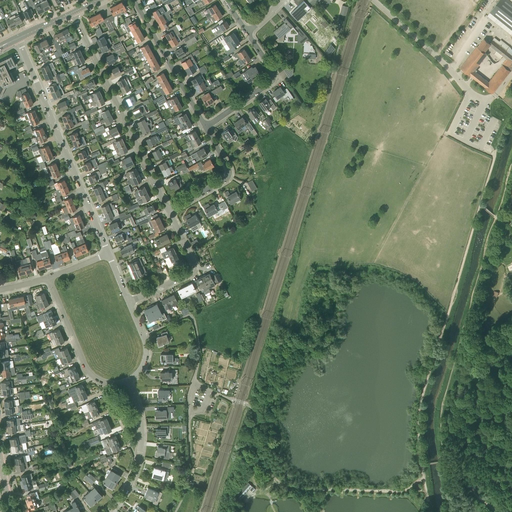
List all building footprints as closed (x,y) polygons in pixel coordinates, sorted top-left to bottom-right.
[(32,12),(29,6),(31,5),(28,0),(23,3),(25,7),(22,8),(24,12),(23,12),(27,19),(33,16),(31,12),(32,12)] [(44,11),(40,2),(39,0),(35,0),(37,4),(34,5),(31,0),(28,0),(31,5),(33,9),(36,8),(39,14),(44,11)] [(51,8),(46,0),(43,0),(44,1),(40,2),(44,11),(51,8)] [(511,0),(499,0),(489,12),(490,12),(487,16),(511,35),(511,0)] [(307,11),(306,10),(307,9),(308,11),(310,8),(304,1),(290,13),(297,21),(307,11)] [(119,12),(121,15),(124,13),(127,12),(126,9),(123,4),(122,2),(116,5),(119,12)] [(185,8),(187,12),(189,16),(194,13),(191,9),(191,8),(196,5),(194,2),(189,5),(185,8)] [(206,10),(208,14),(206,15),(207,17),(218,10),(215,4),(208,9),(206,10)] [(119,12),(116,5),(110,8),(111,10),(110,10),(113,15),(108,17),(113,28),(116,27),(114,22),(114,17),(116,16),(117,17),(121,15),(119,12)] [(151,12),(155,18),(167,11),(166,9),(163,5),(151,12)] [(208,20),(211,18),(213,21),(215,20),(222,15),(218,10),(207,17),(208,20)] [(167,11),(155,18),(158,24),(165,20),(167,19),(170,17),(167,11)] [(8,16),(5,18),(6,20),(10,28),(16,25),(12,16),(10,13),(8,14),(8,16)] [(94,16),(97,23),(101,22),(102,23),(104,22),(108,30),(113,28),(108,17),(104,20),(101,15),(100,13),(94,16)] [(12,16),(16,25),(22,21),(19,14),(15,16),(15,14),(12,16)] [(94,25),(97,23),(94,16),(88,19),(89,21),(88,21),(91,27),(91,26),(92,28),(95,26),(94,25)] [(284,42),(284,34),(289,28),(290,29),(293,27),(286,18),(283,21),(284,23),(279,28),(278,27),(273,32),(278,37),(275,40),(277,42),(284,42)] [(127,33),(131,31),(138,27),(135,21),(132,23),(131,20),(125,23),(124,23),(126,26),(124,27),(127,33)] [(165,20),(158,24),(162,30),(169,26),(165,20)] [(219,25),(213,29),(217,34),(223,30),(229,26),(225,21),(219,25)] [(180,33),(179,31),(175,25),(168,30),(169,32),(165,35),(168,41),(180,33)] [(305,34),(304,34),(297,26),(294,28),(298,32),(297,33),(297,43),(302,44),(307,40),(308,38),(305,34)] [(138,27),(131,31),(134,37),(141,33),(138,27)] [(62,31),(65,39),(67,38),(67,39),(71,37),(71,36),(67,29),(62,31)] [(53,36),(57,43),(65,39),(62,31),(56,34),(53,36)] [(226,44),(230,41),(236,38),(232,32),(227,36),(224,38),(222,35),(214,40),(216,43),(223,39),(226,44)] [(133,41),(135,39),(137,43),(144,39),(141,33),(134,37),(131,38),(133,41)] [(180,33),(168,41),(171,46),(181,41),(179,37),(182,36),(180,33)] [(185,42),(194,37),(192,33),(183,39),(185,42)] [(203,37),(206,42),(212,39),(209,34),(203,37)] [(96,40),(99,46),(107,43),(104,37),(96,40)] [(236,38),(230,41),(226,44),(229,49),(225,51),(227,55),(228,55),(236,50),(234,47),(240,43),(236,38)] [(477,47),(477,46),(460,68),(472,78),(493,94),(511,69),(511,54),(506,50),(508,47),(500,40),(499,41),(494,38),(490,43),(484,38),(477,47)] [(50,53),(48,47),(50,46),(46,39),(40,43),(45,53),(46,55),(50,53)] [(37,53),(38,52),(43,62),(48,60),(46,55),(45,53),(40,43),(40,42),(33,45),(37,53)] [(60,49),(57,43),(54,44),(57,51),(59,56),(63,54),(60,48),(60,49)] [(110,48),(107,43),(99,46),(102,52),(110,48)] [(138,57),(143,54),(150,50),(147,44),(140,48),(138,49),(140,52),(137,54),(138,57)] [(334,48),(330,44),(325,52),(329,57),(334,48)] [(186,48),(187,48),(185,45),(175,51),(178,57),(181,56),(185,54),(183,50),(184,50),(186,50),(186,48)] [(120,54),(119,53),(125,50),(123,46),(115,50),(116,53),(113,54),(105,57),(108,64),(116,60),(114,57),(120,54)] [(74,55),(76,58),(82,55),(79,49),(73,53),(70,54),(71,57),(74,55)] [(238,60),(247,54),(243,49),(237,53),(238,53),(234,55),(235,58),(237,57),(238,60)] [(140,59),(143,57),(145,56),(147,60),(154,56),(150,50),(143,54),(138,57),(140,59)] [(181,63),(184,69),(193,64),(189,58),(192,56),(191,54),(181,59),(183,62),(181,63)] [(240,62),(239,63),(240,66),(244,63),(245,64),(250,60),(247,54),(238,60),(240,62)] [(82,55),(76,58),(72,60),(75,66),(78,64),(85,61),(82,55)] [(0,97),(6,87),(15,82),(11,72),(9,73),(7,69),(15,65),(11,56),(0,61),(0,97)] [(148,66),(150,66),(157,62),(154,56),(147,60),(145,61),(147,64),(143,66),(145,69),(148,67),(148,66)] [(157,62),(150,66),(153,71),(160,67),(157,62)] [(50,71),(49,67),(52,66),(51,64),(48,65),(41,68),(43,74),(50,71)] [(188,75),(199,69),(198,69),(197,66),(194,67),(193,64),(184,69),(188,75)] [(123,68),(122,65),(111,70),(114,76),(121,73),(119,70),(123,68)] [(134,66),(132,67),(133,70),(128,72),(129,75),(134,73),(136,72),(134,66)] [(83,77),(90,73),(88,67),(80,71),(81,72),(78,74),(80,77),(83,76),(83,77)] [(246,71),(243,73),(247,80),(248,83),(252,80),(251,78),(259,73),(255,67),(252,68),(251,67),(246,71)] [(283,70),(288,77),(292,74),(293,69),(290,69),(288,67),(283,70)] [(46,80),(53,77),(54,80),(60,77),(59,74),(57,75),(54,69),(50,71),(43,74),(46,80)] [(156,81),(153,83),(154,85),(157,83),(166,79),(163,72),(156,76),(157,80),(156,81)] [(66,79),(66,78),(65,75),(60,77),(54,80),(55,82),(52,84),(52,85),(49,86),(51,92),(59,89),(57,86),(62,84),(61,81),(66,79)] [(195,86),(203,81),(200,75),(191,80),(195,86)] [(145,85),(154,80),(152,76),(143,81),(145,85)] [(117,82),(120,88),(127,84),(125,81),(128,79),(127,77),(117,82)] [(84,87),(86,90),(96,85),(93,79),(82,84),(83,87),(84,87)] [(157,83),(159,87),(156,89),(157,91),(161,89),(162,88),(169,85),(166,79),(157,83)] [(211,83),(212,84),(209,86),(205,80),(203,81),(195,86),(198,92),(208,87),(209,89),(220,83),(218,79),(211,83)] [(128,88),(127,84),(120,88),(123,93),(133,88),(131,86),(128,88)] [(173,90),(169,85),(162,88),(165,94),(173,90)] [(215,98),(213,95),(223,90),(220,85),(209,92),(201,97),(207,107),(214,102),(212,100),(215,98)] [(293,97),(287,88),(283,91),(280,87),(272,92),(275,96),(273,98),(276,102),(280,99),(279,97),(282,95),(284,98),(288,96),(290,99),(293,97)] [(129,105),(136,102),(138,100),(138,99),(141,97),(139,93),(143,91),(141,88),(137,90),(134,92),(135,95),(132,96),(126,99),(129,105)] [(60,93),(59,89),(51,92),(54,98),(58,97),(62,96),(61,95),(65,94),(66,93),(65,91),(60,93)] [(17,97),(21,95),(23,101),(30,98),(28,92),(22,94),(20,90),(18,91),(15,95),(17,97)] [(92,101),(95,100),(102,97),(99,90),(92,94),(88,96),(86,93),(81,96),(84,102),(88,100),(88,99),(91,98),(92,101)] [(175,96),(169,100),(166,101),(165,98),(159,101),(157,102),(159,105),(166,102),(169,107),(179,102),(175,96)] [(95,100),(92,101),(90,103),(91,106),(92,105),(94,108),(90,110),(92,113),(97,110),(95,107),(105,103),(102,97),(95,100)] [(19,106),(23,108),(26,107),(33,104),(30,98),(23,101),(20,102),(21,102),(19,106)] [(272,110),(276,107),(270,99),(267,102),(265,99),(259,103),(264,110),(267,108),(267,109),(270,107),(269,106),(270,106),(272,110)] [(68,107),(65,100),(56,104),(59,111),(68,107)] [(179,102),(169,107),(171,110),(172,112),(175,111),(182,107),(179,102)] [(62,117),(64,123),(75,118),(72,112),(82,108),(81,104),(67,111),(68,114),(62,117)] [(99,120),(110,115),(108,109),(107,109),(106,106),(100,109),(102,112),(101,112),(101,113),(100,117),(99,117),(98,118),(99,120)] [(141,111),(143,110),(141,106),(132,110),(135,117),(142,113),(141,111)] [(249,116),(254,124),(258,121),(256,116),(258,115),(253,108),(247,112),(250,116),(249,116)] [(34,110),(27,113),(25,114),(24,111),(18,113),(19,116),(20,116),(21,116),(23,115),(26,121),(27,120),(30,119),(29,119),(37,116),(34,110)] [(156,110),(145,115),(146,118),(158,113),(156,110)] [(176,119),(177,121),(179,124),(178,125),(182,123),(188,119),(185,113),(176,119)] [(113,121),(110,115),(99,120),(101,124),(105,121),(106,124),(113,121)] [(27,120),(30,126),(32,125),(39,122),(37,116),(29,119),(30,119),(27,120)] [(250,124),(248,121),(246,122),(243,118),(242,117),(233,123),(235,126),(234,127),(238,133),(243,130),(242,128),(244,126),(245,128),(247,127),(247,126),(250,124)] [(76,121),(75,118),(64,123),(67,128),(74,125),(78,123),(76,121)] [(146,118),(144,119),(137,122),(140,128),(151,123),(151,122),(150,119),(147,121),(146,118)] [(178,125),(180,128),(182,131),(192,125),(188,119),(182,123),(178,125)] [(266,119),(263,121),(266,125),(265,126),(267,129),(271,126),(266,119)] [(159,127),(156,128),(157,130),(165,126),(165,125),(163,122),(163,121),(158,124),(159,127)] [(143,133),(152,129),(151,126),(153,126),(151,123),(140,128),(143,133)] [(104,129),(103,125),(93,130),(94,134),(104,129)] [(37,136),(45,133),(42,127),(35,130),(37,136)] [(108,138),(119,133),(116,127),(108,130),(110,134),(107,136),(108,138)] [(229,132),(227,129),(221,133),(223,136),(222,138),(225,139),(226,141),(228,143),(233,139),(234,140),(236,141),(237,137),(232,130),(229,132)] [(70,135),(72,141),(79,138),(78,135),(82,133),(81,131),(77,132),(70,135)] [(188,134),(191,140),(198,137),(194,131),(188,134)] [(33,138),(36,144),(47,139),(45,133),(37,136),(33,138)] [(149,146),(156,142),(159,141),(157,138),(156,135),(146,140),(149,146)] [(201,143),(198,137),(191,140),(193,144),(191,145),(192,148),(201,143)] [(80,141),(79,138),(72,141),(75,147),(82,144),(82,143),(86,142),(84,139),(80,141)] [(115,149),(125,145),(122,138),(116,141),(115,139),(101,145),(102,148),(112,144),(115,149)] [(162,144),(163,147),(169,144),(173,142),(172,139),(168,141),(167,141),(162,144)] [(48,145),(38,149),(38,150),(40,155),(43,154),(51,151),(48,145)] [(125,145),(115,149),(118,156),(128,151),(125,145)] [(156,159),(161,156),(165,154),(163,150),(162,151),(160,148),(152,152),(156,159)] [(193,158),(195,157),(197,160),(207,154),(205,150),(205,151),(203,148),(191,155),(193,158)] [(89,155),(87,149),(85,150),(78,153),(80,159),(87,156),(89,155)] [(51,151),(43,154),(40,155),(40,156),(37,157),(37,158),(38,162),(39,163),(38,163),(40,166),(45,164),(44,162),(46,161),(54,157),(51,151)] [(179,151),(169,156),(170,160),(181,155),(180,154),(179,151)] [(121,164),(123,168),(133,164),(130,157),(121,161),(122,163),(121,164)] [(92,168),(97,166),(97,165),(95,158),(89,161),(89,162),(83,165),(86,171),(93,168),(92,168)] [(205,170),(208,168),(208,169),(213,166),(210,159),(199,165),(201,168),(203,167),(204,169),(205,168),(205,170)] [(161,170),(168,167),(171,166),(168,160),(159,165),(161,170)] [(187,168),(185,163),(183,160),(181,161),(183,165),(176,168),(179,172),(181,171),(187,168)] [(48,166),(46,167),(48,173),(58,169),(55,163),(48,166)] [(188,169),(189,171),(190,172),(200,166),(198,163),(188,169)] [(171,166),(168,167),(161,170),(164,176),(174,171),(171,166)] [(126,173),(126,174),(125,175),(128,180),(129,179),(138,175),(135,168),(126,173)] [(58,169),(48,173),(50,177),(52,176),(53,178),(60,175),(58,169)] [(99,176),(100,175),(98,171),(91,174),(91,175),(88,177),(91,183),(98,180),(100,179),(99,176)] [(129,179),(131,183),(132,186),(142,181),(138,175),(129,179)] [(171,188),(174,187),(175,190),(179,188),(177,182),(178,182),(180,181),(178,176),(175,178),(176,178),(175,179),(174,178),(171,180),(171,181),(168,183),(171,188)] [(98,183),(99,186),(93,188),(96,195),(102,192),(106,191),(104,185),(108,183),(107,179),(98,183)] [(64,180),(54,184),(57,190),(67,186),(64,180)] [(69,192),(67,186),(57,190),(55,191),(57,196),(54,198),(56,201),(61,198),(60,196),(69,192)] [(134,191),(135,193),(136,194),(137,193),(139,197),(147,193),(144,186),(134,191)] [(236,191),(230,195),(227,190),(224,192),(227,197),(226,197),(231,204),(240,199),(236,191)] [(102,192),(96,195),(99,202),(109,197),(108,195),(104,196),(102,192)] [(147,193),(139,197),(136,198),(139,205),(143,202),(150,199),(147,193)] [(66,207),(74,204),(71,197),(64,200),(66,206),(66,207)] [(228,207),(224,201),(219,204),(223,211),(228,207)] [(104,213),(115,208),(113,204),(112,205),(111,202),(101,207),(104,213)] [(139,207),(137,203),(128,207),(130,212),(139,207)] [(203,206),(204,209),(208,217),(218,211),(214,204),(210,206),(208,203),(203,206)] [(74,204),(66,207),(66,206),(62,208),(64,213),(62,214),(62,215),(58,216),(60,219),(63,218),(68,216),(67,213),(76,210),(74,204)] [(142,208),(146,216),(149,214),(156,211),(153,205),(147,208),(146,206),(142,208)] [(117,215),(118,215),(119,214),(116,208),(115,209),(115,208),(104,213),(107,220),(117,215)] [(126,215),(119,217),(121,221),(131,216),(130,213),(126,215)] [(72,225),(82,221),(79,214),(73,217),(72,217),(70,218),(68,216),(63,218),(65,221),(69,219),(70,222),(71,222),(72,225)] [(195,215),(191,217),(189,214),(184,217),(186,220),(185,220),(189,227),(195,224),(198,222),(199,221),(195,215)] [(151,227),(153,226),(161,223),(158,217),(152,220),(150,217),(141,221),(135,224),(135,225),(137,227),(148,222),(151,227)] [(84,227),(82,221),(72,225),(68,226),(70,231),(75,229),(75,231),(84,227)] [(121,222),(119,223),(118,223),(117,221),(109,225),(112,232),(120,229),(120,228),(123,227),(121,222)] [(161,223),(153,226),(151,227),(151,228),(153,233),(156,232),(164,228),(161,223)] [(76,233),(74,230),(65,234),(66,237),(61,239),(62,239),(64,238),(68,237),(68,236),(70,235),(74,234),(76,233)] [(129,238),(126,232),(123,233),(114,237),(117,244),(127,239),(128,242),(132,240),(131,237),(129,238)] [(155,240),(156,243),(158,247),(170,241),(167,234),(155,240)] [(77,241),(79,246),(82,253),(88,251),(83,238),(77,241)] [(82,253),(79,246),(75,247),(73,242),(70,243),(76,256),(82,253)] [(120,250),(123,256),(134,251),(131,244),(124,248),(124,249),(120,250)] [(60,253),(59,249),(58,246),(52,249),(57,263),(63,261),(60,253)] [(59,249),(60,253),(63,261),(70,258),(65,246),(62,247),(63,249),(60,250),(59,249)] [(166,258),(169,256),(175,253),(173,247),(166,251),(161,253),(162,256),(164,255),(166,258)] [(40,253),(41,256),(45,267),(51,265),(46,251),(40,253)] [(175,253),(169,256),(166,258),(167,261),(168,263),(172,262),(178,259),(175,253)] [(45,267),(41,256),(37,257),(37,255),(34,256),(38,269),(45,267)] [(22,260),(24,265),(26,273),(33,271),(28,257),(25,258),(25,259),(22,260)] [(132,271),(140,267),(143,266),(139,258),(133,261),(133,262),(128,264),(130,268),(131,268),(132,271)] [(22,260),(19,261),(16,261),(19,275),(26,273),(24,265),(22,260)] [(143,266),(140,267),(132,271),(133,274),(132,274),(134,278),(139,276),(140,277),(143,275),(143,274),(146,273),(143,266)] [(209,289),(215,286),(209,273),(205,275),(205,274),(202,275),(209,289)] [(212,276),(216,282),(217,282),(217,283),(221,281),(217,273),(212,276)] [(204,293),(208,289),(209,289),(202,275),(199,277),(199,278),(196,280),(200,288),(202,292),(203,291),(204,293)] [(185,287),(188,294),(190,297),(193,295),(192,292),(195,291),(192,285),(191,283),(188,285),(188,286),(185,287)] [(185,296),(188,294),(185,287),(178,291),(180,293),(179,294),(181,297),(182,297),(184,301),(187,300),(185,296)] [(36,302),(39,301),(46,298),(43,292),(35,296),(36,298),(35,299),(36,303),(37,303),(36,302)] [(168,297),(170,303),(172,306),(173,308),(176,306),(175,305),(178,303),(174,294),(168,297)] [(18,309),(26,307),(25,303),(25,302),(24,302),(23,296),(16,298),(17,305),(18,309)] [(166,309),(168,308),(169,310),(173,309),(172,306),(170,303),(168,297),(161,300),(166,309)] [(18,309),(17,305),(16,298),(8,300),(10,305),(10,307),(7,307),(8,310),(9,314),(9,316),(10,320),(13,319),(11,311),(18,309)] [(46,298),(39,301),(36,302),(37,303),(38,306),(40,305),(41,308),(49,305),(46,298)] [(165,320),(168,320),(165,316),(164,313),(161,314),(156,304),(154,306),(153,305),(150,306),(157,320),(163,320),(165,319),(165,320)] [(157,320),(150,306),(147,308),(147,309),(144,311),(150,322),(153,321),(155,321),(157,320)] [(44,314),(39,316),(41,322),(54,317),(51,310),(49,311),(49,312),(44,314)] [(54,317),(41,322),(43,321),(46,328),(53,326),(53,325),(56,323),(54,317)] [(52,332),(48,334),(51,340),(61,335),(59,329),(51,332),(52,332)] [(166,334),(167,334),(167,331),(161,333),(162,336),(159,337),(159,336),(156,337),(159,345),(163,344),(164,344),(164,343),(168,342),(166,334)] [(52,340),(54,345),(57,345),(64,342),(61,335),(51,340),(52,340)] [(59,358),(62,357),(69,354),(67,348),(59,351),(57,352),(59,358)] [(47,356),(52,354),(51,351),(46,353),(32,358),(33,360),(37,358),(38,361),(48,357),(47,356)] [(72,360),(69,354),(62,357),(59,358),(62,364),(64,363),(72,360)] [(164,362),(173,362),(173,354),(160,354),(160,362),(162,362),(162,363),(164,363),(164,362)] [(0,369),(8,368),(8,365),(9,365),(9,361),(1,362),(1,365),(0,365),(0,369)] [(74,366),(71,368),(70,367),(62,370),(65,377),(67,376),(77,372),(74,366)] [(8,368),(0,369),(0,373),(2,373),(3,376),(11,375),(10,372),(12,372),(12,368),(8,368)] [(79,378),(77,372),(67,376),(70,382),(70,383),(73,382),(79,378)] [(160,373),(160,381),(172,380),(171,372),(169,372),(164,372),(164,373),(160,373)] [(12,381),(9,381),(1,382),(2,389),(13,387),(12,381)] [(73,395),(75,395),(84,391),(82,384),(75,387),(70,389),(73,395)] [(3,395),(11,394),(14,394),(13,387),(2,389),(3,395)] [(169,390),(158,390),(158,400),(167,400),(166,395),(169,394),(169,390)] [(71,396),(73,402),(74,402),(76,401),(87,397),(84,391),(75,395),(73,395),(71,396)] [(5,407),(16,406),(15,399),(4,401),(5,407)] [(84,413),(89,411),(97,407),(94,401),(89,403),(89,402),(81,406),(82,409),(82,411),(83,411),(84,413)] [(18,406),(16,406),(5,407),(6,414),(19,412),(18,406)] [(97,407),(89,411),(84,413),(85,412),(86,415),(87,414),(89,418),(92,417),(99,414),(97,407)] [(166,413),(173,413),(173,407),(167,407),(167,410),(155,411),(155,418),(159,418),(159,420),(163,419),(163,418),(166,418),(166,413)] [(99,428),(109,424),(106,417),(102,419),(94,422),(97,429),(99,428)] [(20,425),(20,420),(19,418),(6,420),(7,426),(15,425),(20,425)] [(109,424),(99,428),(100,430),(99,430),(101,434),(104,433),(111,430),(109,424)] [(168,433),(168,426),(161,426),(161,429),(156,429),(156,433),(157,433),(157,437),(165,437),(165,433),(168,433)] [(105,447),(118,442),(115,436),(108,438),(102,440),(105,447)] [(11,445),(19,444),(22,443),(20,437),(9,439),(11,445)] [(120,448),(118,442),(105,447),(103,448),(104,450),(106,449),(108,454),(112,452),(120,448)] [(22,443),(19,444),(11,445),(12,452),(19,451),(20,450),(20,453),(28,451),(33,450),(33,447),(23,450),(22,443)] [(168,452),(169,446),(163,445),(163,448),(157,447),(156,455),(164,456),(164,452),(168,452)] [(15,465),(23,463),(26,462),(27,462),(25,455),(21,456),(14,458),(15,465)] [(102,463),(107,461),(109,464),(112,463),(111,459),(112,458),(111,455),(106,457),(100,460),(102,463)] [(23,463),(15,465),(17,471),(28,468),(26,462),(23,463)] [(165,480),(167,471),(165,471),(165,470),(154,467),(152,476),(165,480)] [(106,476),(116,482),(120,475),(116,473),(117,471),(112,468),(110,470),(106,476)] [(31,481),(29,474),(21,476),(22,479),(19,480),(21,484),(31,481)] [(112,489),(116,482),(106,476),(102,482),(112,489)] [(33,487),(32,485),(36,484),(35,479),(31,481),(21,484),(22,488),(24,487),(25,490),(30,488),(31,491),(39,488),(44,486),(49,485),(48,482),(38,485),(33,487)] [(240,499),(242,497),(249,489),(253,492),(255,489),(248,483),(236,496),(240,499)] [(94,487),(88,492),(96,501),(101,496),(94,487)] [(158,492),(148,487),(144,496),(154,500),(158,492)] [(27,502),(35,499),(34,496),(36,496),(34,492),(27,495),(28,498),(25,499),(27,502)] [(90,506),(96,501),(88,492),(83,497),(90,506)] [(35,499),(27,502),(28,506),(30,506),(31,508),(39,506),(38,502),(36,503),(35,499)] [(73,508),(70,509),(71,511),(80,511),(75,501),(71,503),(73,508)]
